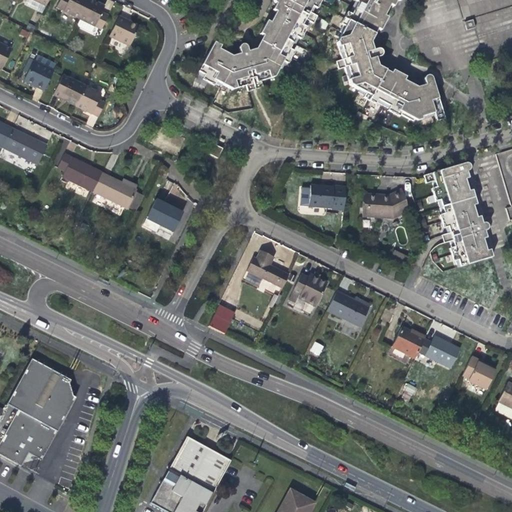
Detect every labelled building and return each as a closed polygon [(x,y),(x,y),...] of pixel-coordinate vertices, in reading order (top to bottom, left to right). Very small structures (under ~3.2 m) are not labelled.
[(60,0),(56,9),(78,20),(87,0),(60,0)] [(94,3),(87,0),(78,20),(99,31),(107,16),(100,13),(103,7),(94,3)] [(280,71),(284,64),(281,63),(284,57),(288,50),(290,52),(297,38),(295,37),(298,31),(301,25),(304,26),(307,21),(310,22),(313,15),(311,14),(314,7),(311,6),(313,0),(271,0),(272,2),(274,3),(274,4),(277,6),(279,10),(276,16),(272,25),(270,28),(276,31),(273,37),(267,34),(265,37),(257,53),(259,61),(255,62),(253,54),(246,56),(244,48),(242,47),(239,47),(237,48),(236,51),(238,59),(233,60),(234,68),(230,69),(228,62),(213,54),(210,52),(208,57),(205,55),(194,75),(200,78),(201,76),(208,79),(213,82),(212,84),(219,88),(220,86),(231,92),(243,88),(246,94),(255,91),(260,90),(258,84),(273,79),(278,70),(280,71)] [(378,19),(380,16),(386,4),(387,0),(393,0),(395,1),(397,1),(399,1),(400,0),(356,0),(356,2),(354,1),(348,14),(349,15),(346,21),(343,26),(342,25),(338,31),(341,33),(335,42),(337,49),(340,56),(335,58),(340,76),(346,74),(350,86),(360,91),(359,94),(367,98),(368,96),(373,99),(378,102),(377,104),(392,111),(393,109),(398,112),(404,115),(403,117),(416,124),(417,121),(419,122),(437,117),(439,122),(446,120),(433,81),(431,79),(430,79),(428,79),(426,79),(425,81),(425,82),(428,91),(422,93),(424,100),(420,101),(418,95),(402,86),(399,84),(396,90),(391,87),(394,82),(390,80),(374,72),(368,73),(366,69),(373,67),(371,61),(376,59),(378,58),(380,56),(379,53),(378,52),(375,51),(368,53),(366,47),(363,48),(359,50),(357,45),(365,43),(373,29),(375,24),(369,21),(372,16),(378,19)] [(270,12),(276,16),(279,10),(277,6),(274,4),(270,12)] [(118,16),(108,37),(128,47),(138,26),(128,21),(118,16)] [(386,19),(380,16),(378,19),(372,16),(369,21),(375,24),(373,29),(379,32),(386,19)] [(258,34),(265,37),(267,34),(273,37),(276,31),(270,28),(272,25),(265,21),(258,34)] [(211,43),(205,55),(208,57),(210,52),(213,54),(217,46),(211,43)] [(11,50),(0,44),(0,69),(1,70),(11,50)] [(292,53),(290,52),(288,50),(284,57),(289,59),(292,53)] [(43,91),(53,72),(52,71),(55,65),(37,56),(34,62),(33,62),(23,81),(32,85),(43,91)] [(394,73),(390,80),(394,82),(391,87),(396,90),(399,84),(402,86),(406,79),(394,73)] [(62,100),(74,106),(84,86),(69,79),(63,76),(54,96),(62,100)] [(101,94),(84,86),(74,106),(85,111),(98,118),(105,103),(98,100),(101,94)] [(0,147),(2,149),(11,130),(0,124),(0,147)] [(31,139),(11,130),(2,149),(36,166),(46,147),(31,139)] [(209,152),(218,157),(223,147),(214,143),(209,152)] [(56,169),(64,173),(70,159),(62,155),(56,169)] [(61,178),(91,193),(100,174),(80,164),(70,159),(64,173),(61,178)] [(481,255),(478,243),(475,235),(482,233),(483,232),(484,231),(485,230),(485,228),(484,227),(482,226),(481,225),(479,225),(476,226),(472,224),(470,218),(467,206),(466,202),(459,204),(457,198),(464,196),(463,192),(459,179),(457,172),(464,170),(465,170),(466,168),(466,166),(465,164),(463,163),(462,163),(420,175),(422,183),(428,181),(430,188),(433,187),(435,193),(437,199),(434,200),(438,215),(441,214),(443,221),(445,227),(442,227),(444,234),(464,228),(467,236),(446,242),(448,249),(451,248),(453,254),(455,261),(452,261),(454,270),(475,264),(475,260),(482,258),(481,255)] [(466,177),(464,170),(457,172),(459,179),(462,178),(466,177)] [(117,182),(100,174),(91,193),(126,210),(135,191),(117,182)] [(341,211),(342,188),(330,188),(330,189),(319,189),(307,188),(307,190),(298,190),(298,205),(300,207),(329,209),(329,210),(341,211)] [(382,197),(376,196),(376,199),(361,197),(360,206),(359,217),(390,219),(405,211),(398,189),(386,197),(382,197)] [(469,190),(463,192),(464,196),(457,198),(459,204),(466,202),(467,206),(470,205),(473,204),(469,190)] [(145,219),(172,232),(180,214),(168,208),(154,201),(145,219)] [(477,216),(470,218),(472,224),(476,226),(479,225),(477,216)] [(444,234),(446,242),(467,236),(464,228),(444,234)] [(484,241),(482,233),(475,235),(478,243),(480,242),(484,241)] [(280,290),(287,276),(276,270),(270,267),(274,259),(259,252),(255,260),(252,259),(245,272),(280,290)] [(487,253),(481,255),(482,258),(475,260),(475,264),(489,260),(487,253)] [(296,298),(304,302),(307,297),(317,302),(325,284),(318,281),(316,279),(318,276),(313,273),(311,277),(308,275),(306,279),(300,275),(293,290),(299,293),(296,298)] [(110,286),(112,281),(102,276),(99,280),(110,286)] [(359,328),(368,308),(353,301),(335,291),(325,311),(359,328)] [(270,309),(276,297),(272,296),(267,307),(270,309)] [(314,307),(317,302),(307,297),(304,302),(314,307)] [(355,298),(353,301),(368,308),(370,305),(362,301),(355,298)] [(225,334),(235,312),(219,304),(209,326),(225,334)] [(414,359),(417,353),(424,339),(415,335),(414,336),(410,334),(400,328),(390,348),(414,359)] [(425,338),(424,339),(417,353),(449,369),(458,349),(447,344),(432,337),(430,341),(425,338)] [(318,357),(324,346),(315,341),(309,352),(318,357)] [(478,363),(480,360),(472,356),(463,376),(469,379),(468,381),(487,390),(496,372),(478,363)] [(30,359),(7,404),(17,410),(56,432),(75,398),(71,397),(69,384),(70,381),(30,359)] [(482,361),(480,360),(478,363),(496,372),(497,369),(482,361)] [(403,390),(412,396),(417,389),(408,383),(403,390)] [(511,409),(511,385),(508,384),(498,403),(511,409)] [(56,432),(17,410),(0,441),(0,455),(12,462),(21,467),(23,463),(41,460),(56,432)] [(201,511),(229,461),(226,460),(186,438),(149,505),(162,511),(201,511)] [(346,483),(343,488),(354,493),(356,489),(346,483)] [(309,511),(313,504),(290,491),(278,511),(309,511)]
